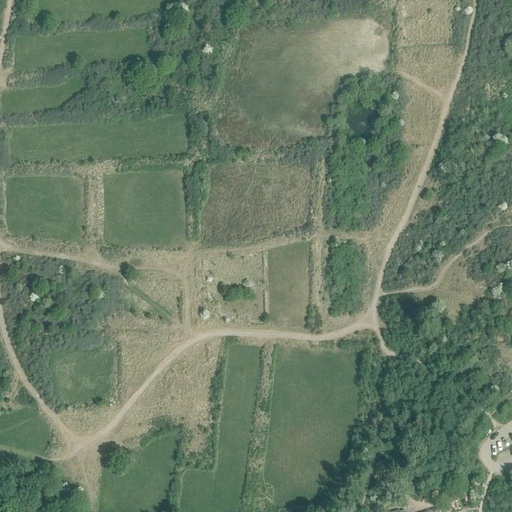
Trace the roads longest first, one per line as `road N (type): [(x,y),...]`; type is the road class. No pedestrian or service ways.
road 1 (track): [(0,245),(178,272),(192,284),(191,340)]
road 2 (track): [(191,340),(214,332),(333,335),(373,317)]
road 3 (unknown): [(366,511),(383,462),(397,448),(458,434),(489,417)]
road 4 (track): [(0,314),(17,366),(77,452)]
